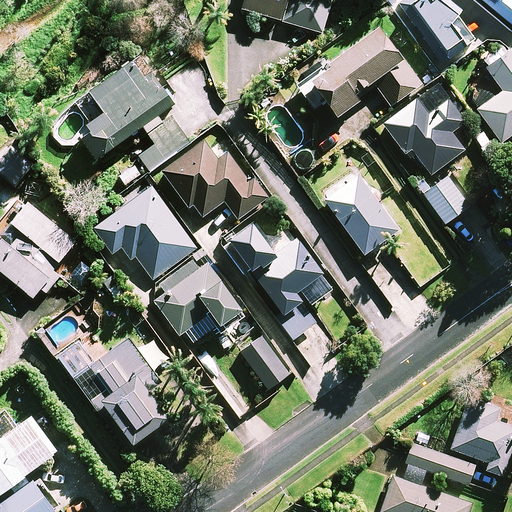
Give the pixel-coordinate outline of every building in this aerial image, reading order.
[(242,0),(240,6),(322,30),(331,0),(242,0)] [(455,11),(446,0),(409,0),(400,7),(441,63),(470,42),(450,15),(455,11)] [(511,0),(484,0),(511,23),(511,0)] [(404,53),(378,21),(305,79),(313,90),(318,87),(338,112),(375,83),(391,104),(420,81),(401,56),(404,53)] [(511,47),(509,44),(484,64),(502,87),(476,107),(502,139),(511,130),(511,47)] [(98,157),(144,124),(147,129),(161,118),(158,114),(177,101),(140,50),(90,87),(104,107),(87,119),(92,126),(81,133),(98,157)] [(465,118),(437,80),(382,121),(405,151),(411,147),(430,172),(463,147),(450,130),(465,118)] [(190,140),(170,115),(148,132),(154,140),(137,153),(150,170),(190,140)] [(267,196),(231,147),(221,135),(208,145),(203,137),(162,168),(198,217),(223,198),(237,218),(267,196)] [(5,139),(0,144),(0,170),(14,182),(31,162),(5,139)] [(396,226),(357,173),(324,197),(363,250),(396,226)] [(470,203),(448,174),(423,193),(445,222),(470,203)] [(113,251),(121,245),(131,258),(136,255),(153,278),(196,246),(150,185),(94,227),(113,251)] [(6,214),(58,259),(76,238),(24,193),(6,214)] [(58,259),(6,214),(0,220),(0,266),(33,295),(41,285),(46,290),(60,274),(51,267),(58,259)] [(271,244),(251,217),(228,234),(248,261),(271,244)] [(291,338),(319,318),(307,302),(331,284),(296,236),(274,252),(280,260),(257,276),(277,304),(270,309),(291,338)] [(162,285),(151,293),(180,332),(184,329),(192,340),(215,323),(220,330),(247,310),(213,264),(206,254),(197,260),(194,255),(158,281),(162,285)] [(262,332),(240,348),(268,387),(290,372),(262,332)] [(161,378),(129,334),(73,373),(102,414),(111,408),(132,438),(167,413),(149,387),(161,378)] [(511,442),(511,422),(495,417),(499,405),(479,398),(474,414),(463,410),(451,446),(488,459),(485,466),(502,472),(511,442)] [(0,485),(54,447),(29,412),(13,423),(4,412),(0,414),(0,485)] [(475,462),(413,441),(402,473),(393,471),(380,509),(388,511),(466,511),(471,499),(420,482),(425,468),(468,482),(475,462)] [(46,511),(57,504),(34,473),(0,497),(0,506),(4,511),(46,511)]
